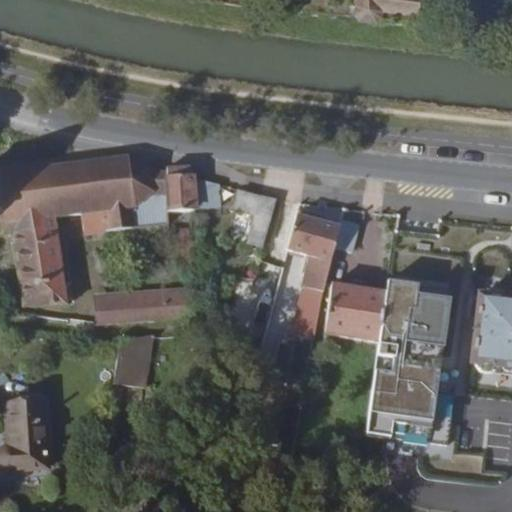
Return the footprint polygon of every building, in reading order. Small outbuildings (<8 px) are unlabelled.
[(353,0),(354,5),(352,14),(357,21),(376,22),(382,17),(383,11),(436,20),(434,0),(353,0)] [(0,226),(54,219),(82,216),(104,213),(106,232),(133,229),(168,224),(168,213),(170,213),(167,172),(151,169),(127,158),(0,173),(0,226)] [(167,169),(170,213),(194,211),(220,210),(221,185),(189,178),(188,168),(167,169)] [(277,201),(239,192),(234,212),(255,217),(246,245),(263,249),(277,201)] [(318,216),(299,210),(286,251),(315,259),(312,272),(327,276),(334,249),(340,227),(323,223),(316,221),(318,216)] [(82,216),(85,235),(106,232),(104,213),(82,216)] [(54,219),(0,226),(0,235),(12,234),(23,307),(66,305),(54,219)] [(359,226),(342,222),(340,227),(334,249),(351,254),(359,226)] [(299,275),(282,270),(274,301),(290,304),(299,275)] [(386,294),(332,285),(324,336),(378,344),(386,294)] [(511,299),(505,299),(505,297),(504,295),(503,294),(500,292),(498,291),(496,290),(495,290),(493,290),(490,291),(488,292),(486,294),(485,295),(483,297),(479,297),(471,364),(474,365),(476,370),(481,374),(486,374),(511,377),(511,299)] [(167,294),(167,322),(197,320),(196,293),(167,294)] [(167,294),(96,298),(96,326),(167,322),(167,294)] [(145,387),(150,337),(120,341),(113,383),(145,387)] [(382,387),(371,386),(368,419),(379,421),(382,387)] [(49,469),(44,401),(4,404),(8,446),(2,447),(0,449),(0,468),(2,470),(5,472),(9,473),(49,469)]
